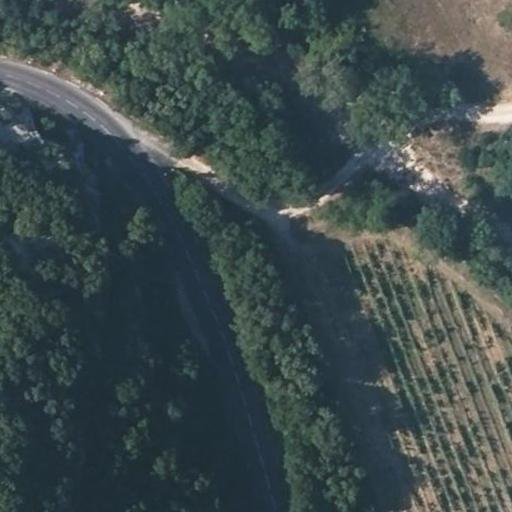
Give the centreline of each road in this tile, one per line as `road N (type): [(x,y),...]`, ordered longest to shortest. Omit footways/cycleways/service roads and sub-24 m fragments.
road 1 (tertiary): [(0,75),(58,97),(134,158),(183,252),(286,511)]
road 2 (track): [(511,113),(415,114),(306,201),(267,205),(235,197),(179,161),(134,158)]
